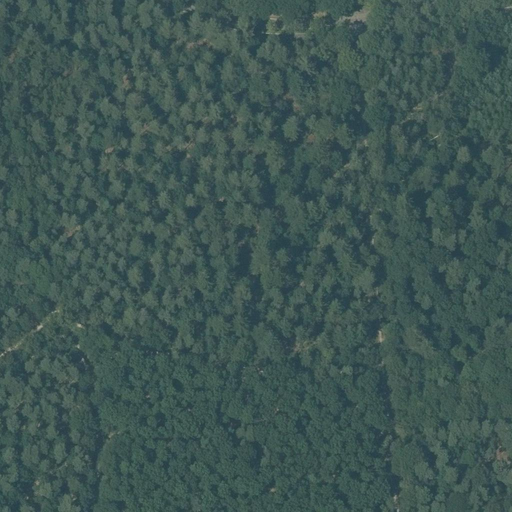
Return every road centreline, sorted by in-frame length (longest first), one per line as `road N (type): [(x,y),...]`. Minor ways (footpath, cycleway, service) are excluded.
road 1 (unknown): [(437,511),(417,380),(433,273),(429,121),(377,55)]
road 2 (secondary): [(478,0),(271,26),(164,0)]
